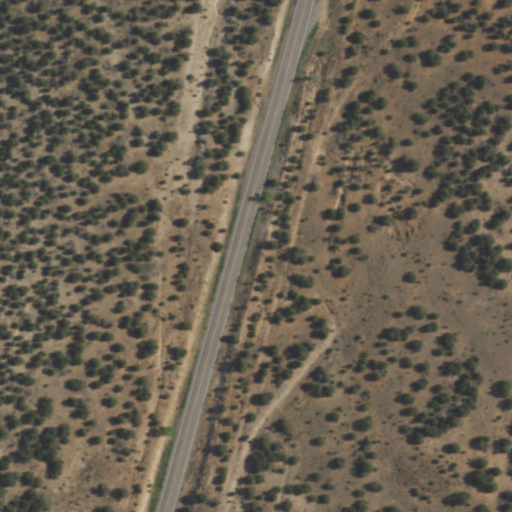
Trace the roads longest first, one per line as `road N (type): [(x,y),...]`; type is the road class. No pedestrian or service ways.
road 1 (primary): [(206,368),(302,0)]
road 2 (primary): [(165,511),(206,368)]
